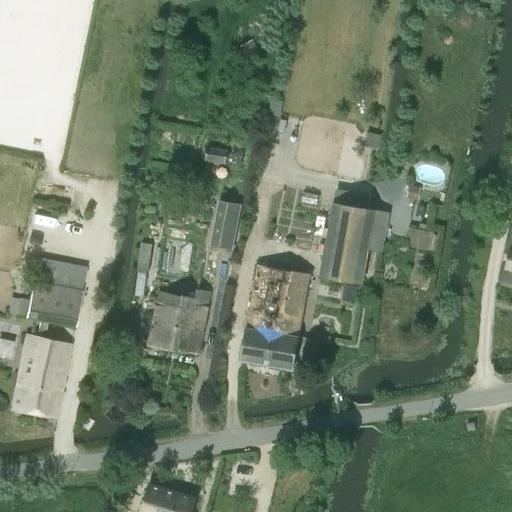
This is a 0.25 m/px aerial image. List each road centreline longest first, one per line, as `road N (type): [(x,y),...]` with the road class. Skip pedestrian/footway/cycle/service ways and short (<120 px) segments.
road 1 (unclassified): [(343,416),(0,465)]
road 2 (unclassified): [(343,416),(511,386)]
